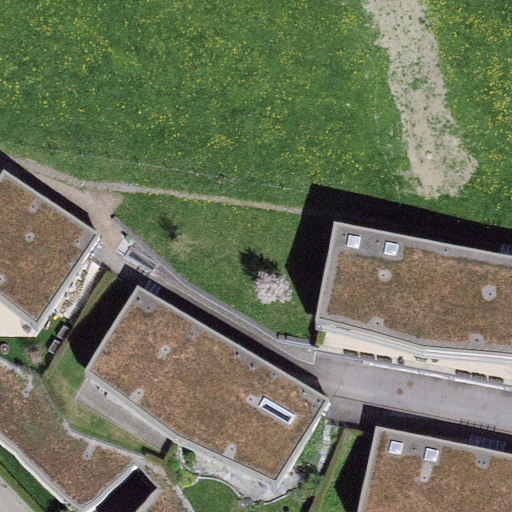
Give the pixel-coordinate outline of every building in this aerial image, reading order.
[(100,236),(3,174),(0,178),(0,303),(38,334),(100,236)] [(511,261),(333,229),(315,330),(423,360),(511,366),(511,261)] [(329,403),(138,290),(84,380),(173,445),(275,487),(329,403)] [(0,440),(74,511),(85,511),(143,459),(0,319),(0,440)] [(511,511),(511,459),(375,432),(360,511),(511,511)] [(239,511),(170,473),(140,511),(239,511)]
